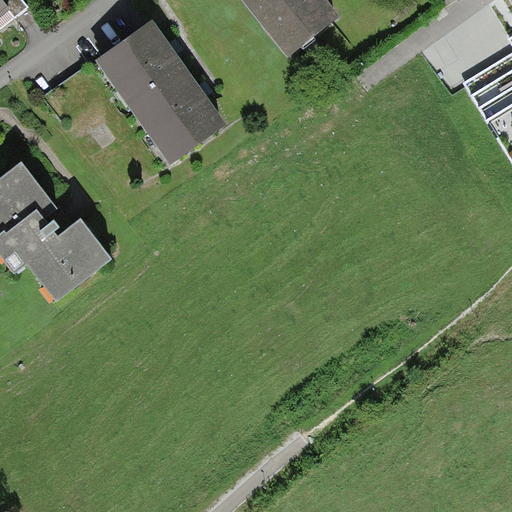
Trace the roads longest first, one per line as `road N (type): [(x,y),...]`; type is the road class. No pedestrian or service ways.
road 1 (track): [(511,268),(490,294),(301,440)]
road 2 (residential): [(470,0),(360,81)]
road 3 (residential): [(106,0),(0,79)]
